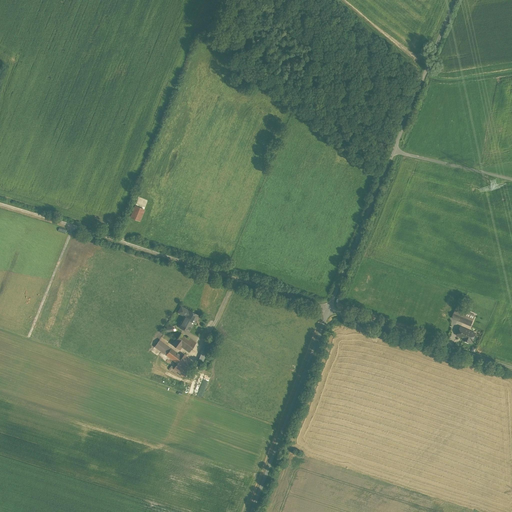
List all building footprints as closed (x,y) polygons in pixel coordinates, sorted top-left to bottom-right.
[(144,210),(135,206),(131,217),(133,218),(140,221),(144,210)] [(197,315),(181,307),(178,313),(188,318),(182,329),(188,332),(197,315)] [(467,311),(457,307),(452,319),(471,326),(475,317),(466,313),(467,311)] [(461,327),(457,335),(463,338),(463,339),(468,341),(467,342),(471,343),(474,337),(472,336),(473,332),(461,327)] [(186,338),(180,334),(172,344),(178,349),(181,346),(189,352),(197,343),(188,336),(186,338)] [(182,354),(160,336),(153,344),(177,363),(179,360),(188,367),(194,359),(184,351),(182,354)] [(212,340),(206,338),(198,357),(204,360),(212,340)] [(203,380),(199,396),(204,398),(209,382),(203,380)]
